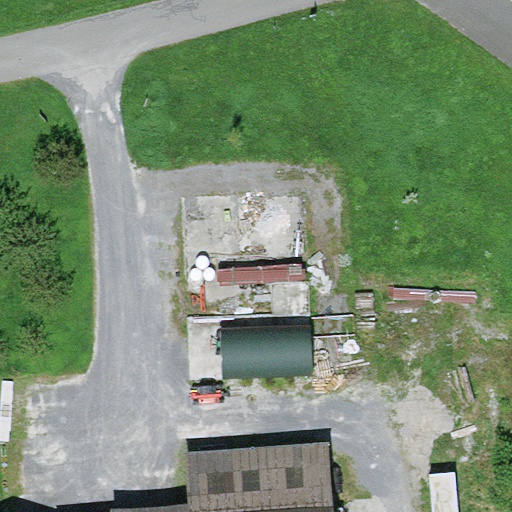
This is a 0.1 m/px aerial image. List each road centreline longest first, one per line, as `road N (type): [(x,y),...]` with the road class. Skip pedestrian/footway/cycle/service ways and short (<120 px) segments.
road 1 (track): [(121,482),(96,39)]
road 2 (residential): [(251,0),(0,60)]
